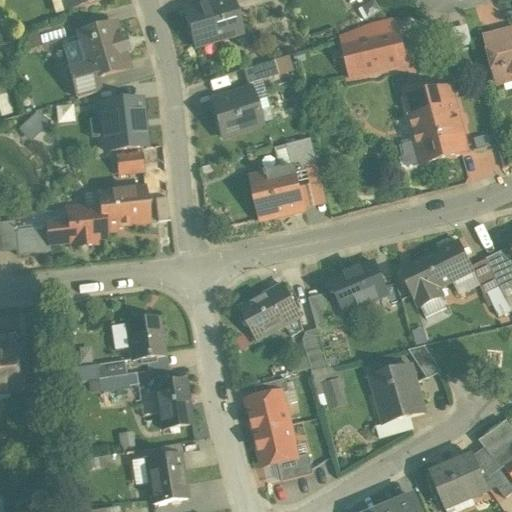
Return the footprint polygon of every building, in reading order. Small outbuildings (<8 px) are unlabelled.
[(104,0),(62,0),(66,13),(105,1),(104,0)] [(224,0),(183,12),(194,49),(196,48),(195,46),(225,37),(225,39),(242,34),(231,0),(224,0)] [(396,20),(373,25),(365,28),(377,74),(408,67),(408,66),(399,32),(396,20)] [(433,23),(399,32),(408,66),(408,67),(419,64),(421,75),(445,68),(433,23)] [(67,25),(37,34),(41,49),(72,39),(67,25)] [(114,25),(77,36),(87,68),(69,73),(77,100),(100,94),(96,81),(128,71),(123,54),(127,53),(123,38),(119,40),(114,25)] [(365,28),(340,38),(350,81),(377,74),(365,28)] [(511,32),(485,39),(496,80),(511,75),(511,32)] [(273,62),(243,72),(247,87),(278,77),(273,62)] [(450,88),(404,100),(422,168),(468,155),(450,88)] [(250,91),(211,103),(222,140),(261,127),(250,91)] [(139,99),(104,101),(107,153),(142,151),(139,99)] [(311,140),(287,147),(293,170),(294,170),(295,176),(319,170),(311,140)] [(142,155),(116,158),(118,176),(144,173),(142,155)] [(293,170),(268,176),(268,173),(265,174),(265,177),(251,180),(261,222),(304,212),(295,176),(294,170),(293,170)] [(145,189),(98,195),(100,211),(84,213),(79,209),(66,210),(68,224),(46,227),(46,231),(45,231),(47,248),(50,248),(65,246),(65,244),(74,243),(74,249),(95,247),(95,241),(105,240),(105,235),(118,234),(117,229),(150,225),(145,189)] [(15,223),(0,225),(0,254),(16,253),(14,235),(17,234),(15,223)] [(17,234),(14,235),(16,253),(17,257),(50,254),(50,248),(47,248),(45,231),(17,234)] [(460,244),(424,261),(438,290),(439,290),(474,273),(460,244)] [(511,275),(501,253),(486,261),(499,288),(499,289),(502,293),(511,288),(511,275)] [(424,261),(405,271),(410,283),(409,286),(420,309),(443,298),(439,290),(438,290),(424,261)] [(374,265),(332,283),(345,315),(387,297),(374,265)] [(284,287),(240,312),(257,342),(301,318),(284,287)] [(499,289),(487,295),(498,319),(511,312),(502,293),(499,289)] [(326,295),(309,300),(317,331),(319,337),(336,332),(326,295)] [(158,319),(126,324),(132,364),(164,359),(158,319)] [(107,327),(110,352),(129,350),(126,324),(107,327)] [(317,331),(306,334),(303,342),(312,374),(327,370),(319,337),(317,331)] [(22,348),(0,350),(0,395),(12,394),(13,397),(30,395),(29,381),(26,381),(22,348)] [(424,349),(408,352),(427,381),(442,375),(424,349)] [(124,363),(99,367),(101,381),(102,381),(126,377),(124,363)] [(411,368),(371,379),(375,395),(373,396),(376,408),(379,407),(384,427),(409,420),(425,416),(411,368)] [(126,377),(102,381),(104,394),(128,390),(128,388),(137,387),(136,376),(126,377)] [(286,381),(255,389),(258,400),(280,395),(280,396),(289,394),(286,381)] [(339,381),(324,385),(326,395),(342,391),(339,381)] [(185,383),(155,387),(162,431),(192,427),(185,383)] [(258,400),(248,403),(256,436),(290,428),(285,408),(283,407),(280,396),(280,395),(258,400)] [(384,427),(377,429),(381,441),(412,432),(409,420),(384,427)] [(511,431),(506,423),(479,443),(484,451),(504,469),(511,463),(511,431)] [(290,428),(256,436),(264,469),(278,465),(296,461),(296,460),(293,449),(295,447),(290,428)] [(504,469),(484,451),(474,458),(480,473),(483,472),(489,480),(500,472),(501,472),(504,469)] [(179,456),(146,462),(153,506),(187,501),(179,456)] [(296,461),(278,465),(282,484),(313,476),(308,457),(296,460),(296,461)] [(473,458),(431,476),(445,511),(446,511),(489,494),(480,473),(474,458),(473,458)] [(419,511),(414,499),(383,511),(419,511)]
